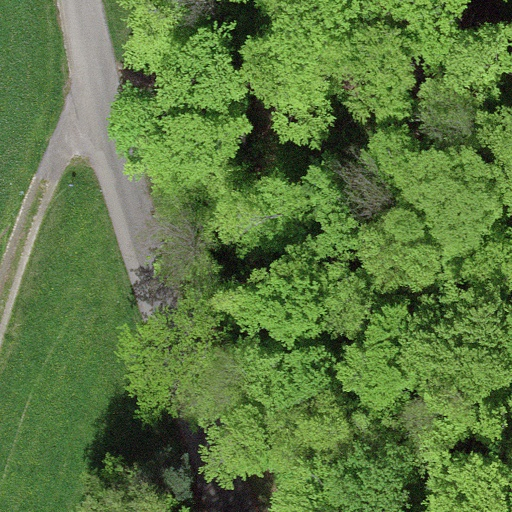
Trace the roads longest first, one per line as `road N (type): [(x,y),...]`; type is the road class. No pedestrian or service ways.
road 1 (tertiary): [(82,0),(244,511)]
road 2 (track): [(96,60),(47,175),(0,327)]
